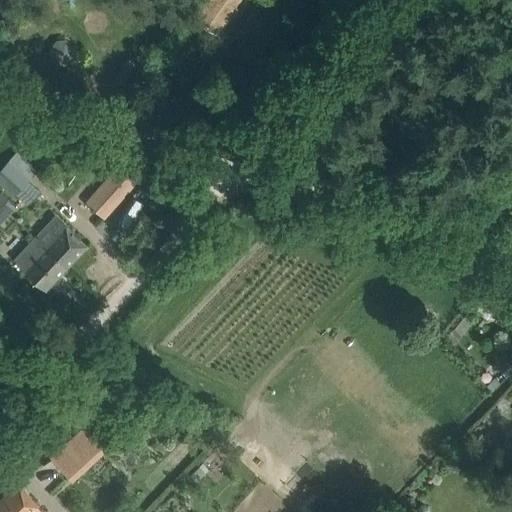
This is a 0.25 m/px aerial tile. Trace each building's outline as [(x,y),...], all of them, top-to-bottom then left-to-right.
[(204,0),(194,15),(219,34),(238,8),(228,1),(228,0),(204,0)] [(38,170),(17,150),(0,168),(0,182),(15,196),(31,179),(30,179),(38,170)] [(118,166),(86,201),(104,218),(136,182),(118,166)] [(481,207),(504,215),(511,197),(511,193),(511,175),(496,169),(488,188),(481,207)] [(0,223),(16,206),(0,190),(0,223)] [(56,216),(36,237),(66,266),(86,245),(56,216)] [(66,266),(36,237),(14,260),(45,289),(66,266)] [(511,280),(502,273),(477,309),(488,317),(511,282),(511,280)] [(511,303),(499,316),(511,329),(511,303)] [(467,313),(453,330),(459,336),(473,318),(467,313)] [(60,414),(54,420),(60,426),(66,420),(60,414)] [(71,481),(111,443),(87,418),(47,455),(71,481)] [(33,435),(27,441),(33,448),(40,441),(33,435)] [(188,471),(195,478),(203,470),(197,463),(188,471)] [(43,511),(18,484),(0,500),(0,511),(43,511)]
